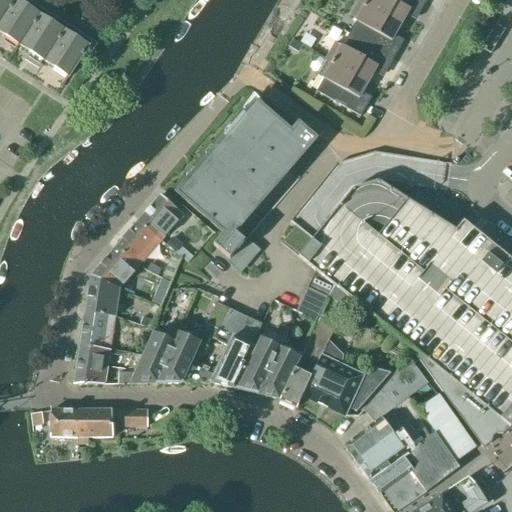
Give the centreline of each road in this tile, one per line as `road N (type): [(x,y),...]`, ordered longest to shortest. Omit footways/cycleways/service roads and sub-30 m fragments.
road 1 (residential): [(53,399),(82,261),(244,79)]
road 2 (residential): [(372,511),(329,457),(247,410),(209,399),(53,399)]
road 3 (residential): [(381,148),(460,0)]
road 4 (residential): [(381,148),(327,137),(244,79)]
road 5 (unknown): [(467,265),(386,208),(362,223),(364,245)]
road 6 (unknown): [(406,281),(494,362),(511,366)]
